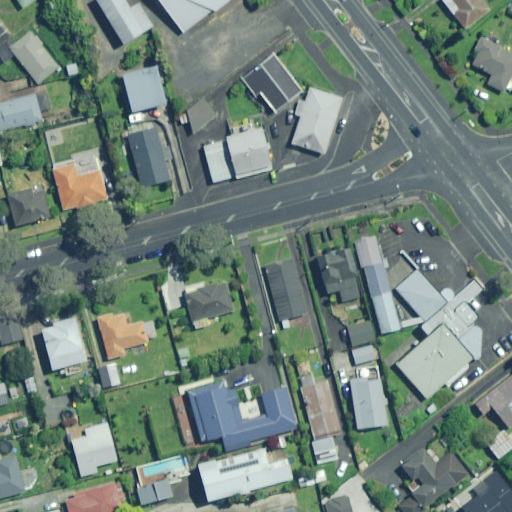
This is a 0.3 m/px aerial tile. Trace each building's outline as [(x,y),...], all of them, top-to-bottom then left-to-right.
[(37,0),(15,0),(23,10),(37,0)] [(152,33),(132,0),(103,0),(131,45),(152,33)] [(163,0),(192,37),(242,0),(163,0)] [(441,0),(464,31),(490,12),(480,0),(441,0)] [(31,32),(0,55),(0,60),(4,65),(15,57),(38,87),(60,70),(31,32)] [(511,77),(511,55),(481,39),(475,50),(480,52),(472,66),(492,76),(487,85),(504,94),(511,77)] [(301,93),(273,57),(242,80),(255,98),(260,94),(274,114),(301,93)] [(78,65),(67,67),(69,77),(80,75),(78,65)] [(165,106),(155,69),(122,77),(132,114),(165,106)] [(344,96),(307,85),(290,143),(325,154),(344,96)] [(0,105),(0,133),(42,122),(40,114),(51,111),(47,93),(0,105)] [(216,117),(202,99),(177,118),(181,126),(188,124),(192,137),(216,117)] [(254,125),(193,141),(203,178),(264,162),(254,125)] [(164,163),(173,161),(170,149),(161,151),(156,129),(128,136),(140,189),(169,183),(164,163)] [(104,151),(98,131),(85,135),(92,155),(104,151)] [(75,209),(76,212),(97,207),(96,203),(107,200),(100,171),(78,177),(75,165),(52,171),(63,212),(75,209)] [(31,196),(30,191),(7,197),(15,228),(51,219),(44,193),(31,196)] [(378,238),(361,242),(386,340),(404,336),(378,238)] [(364,298),(351,250),(317,260),(330,307),(364,298)] [(266,270),(282,331),(290,328),(288,320),(307,315),(292,263),(266,270)] [(429,342),(398,369),(429,405),(482,361),(481,337),(462,315),(442,292),(437,296),(419,275),(397,293),(425,326),(419,331),(429,342)] [(233,313),(226,286),(185,296),(194,331),(209,327),(207,320),(233,313)] [(125,357),(123,351),(150,344),(149,340),(156,338),(152,321),(126,328),(123,316),(113,318),(112,314),(97,317),(108,362),(125,357)] [(51,372),(85,363),(74,320),(40,328),(51,372)] [(374,342),(370,323),(347,328),(351,347),(374,342)] [(376,360),(372,347),(352,353),(356,366),(376,360)] [(121,386),(116,366),(97,370),(103,390),(121,386)] [(511,427),(511,376),(475,406),(483,417),(492,410),(509,431),(511,427)] [(36,393),(34,379),(24,381),(27,395),(36,393)] [(357,431),(388,427),(380,380),(350,384),(357,431)] [(332,438),(341,436),(328,382),(301,388),(314,442),(311,443),(317,466),(337,461),(332,438)] [(225,393),(222,384),(187,393),(200,444),(221,438),(226,454),(249,447),(248,444),(298,430),(286,388),(261,394),(267,417),(243,423),(235,391),(225,393)] [(0,407),(9,405),(3,385),(0,385),(0,407)] [(117,463),(107,425),(85,431),(87,439),(72,443),(81,479),(97,474),(95,468),(117,463)] [(511,449),(511,443),(503,432),(486,446),(498,461),(511,449)] [(268,463),(265,450),(198,466),(207,502),(292,481),(286,458),(268,463)] [(418,490),(412,495),(396,507),(399,511),(425,511),(427,510),(426,508),(468,475),(450,453),(436,464),(425,450),(402,468),(418,490)] [(0,500),(26,494),(16,457),(0,461),(0,500)] [(479,500),(463,511),(511,511),(511,493),(497,472),(472,490),(479,500)] [(120,511),(113,484),(84,492),(85,496),(65,502),(67,511),(120,511)] [(351,511),(349,499),(326,503),(327,511),(351,511)]
